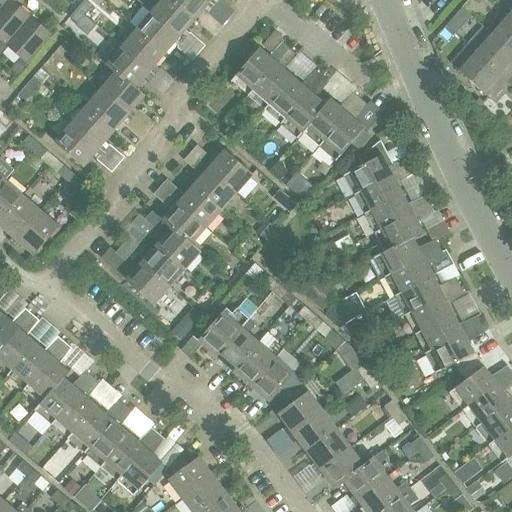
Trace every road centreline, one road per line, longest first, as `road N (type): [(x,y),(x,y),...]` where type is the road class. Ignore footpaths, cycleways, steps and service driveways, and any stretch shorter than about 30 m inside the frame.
road 1 (residential): [(262,0),(188,92),(183,127),(48,282)]
road 2 (residential): [(306,511),(235,417),(195,410),(48,282)]
road 3 (unclassified): [(511,275),(462,181),(387,0)]
road 4 (residential): [(367,80),(262,0)]
